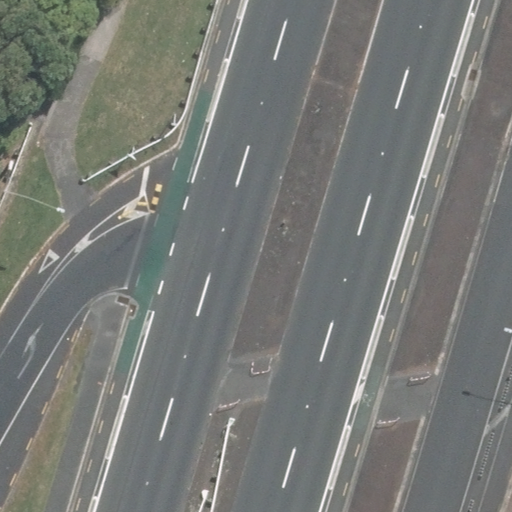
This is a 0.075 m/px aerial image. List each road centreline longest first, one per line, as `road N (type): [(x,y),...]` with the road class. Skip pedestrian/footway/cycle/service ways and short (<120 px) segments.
road 1 (primary): [(442,0),(284,511)]
road 2 (primary): [(137,511),(247,135)]
road 3 (primary): [(0,384),(91,248),(247,135)]
road 4 (primary): [(511,235),(430,511)]
road 5 (primary): [(247,135),(286,0)]
